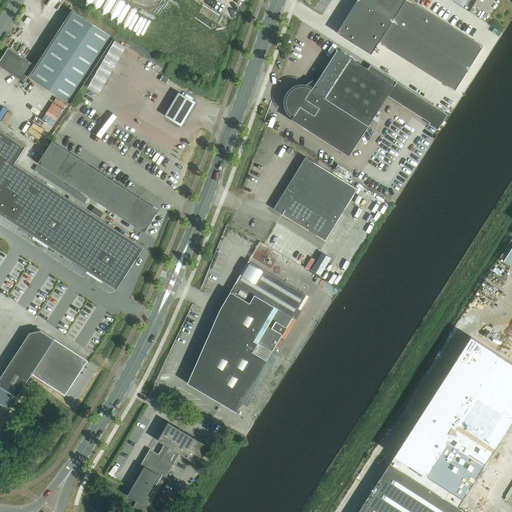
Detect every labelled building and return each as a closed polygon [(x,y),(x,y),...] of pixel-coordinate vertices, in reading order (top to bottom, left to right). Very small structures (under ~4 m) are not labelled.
[(359,0),(338,34),(372,56),(379,44),(455,92),(483,48),(407,0),(359,0)] [(175,17),(190,18),(190,4),(175,4),(175,17)] [(115,38),(72,10),(29,77),(71,105),(115,38)] [(142,28),(144,17),(130,14),(128,26),(142,28)] [(176,39),(167,26),(156,34),(165,47),(176,39)] [(290,112),(291,113),(294,116),(292,120),(349,157),(388,97),(430,124),(429,126),(437,131),(447,116),(371,66),(368,69),(338,49),(316,83),(313,82),(306,87),(305,86),(304,86),(302,86),(300,86),(299,86),(298,87),(297,87),(296,87),(294,88),(293,89),(292,90),(291,91),(290,93),(289,94),(288,95),(288,97),(287,98),(287,99),(287,100),(287,102),(287,104),(287,105),(287,106),(287,108),(288,109),(288,110),(289,111),(290,112)] [(113,70),(116,64),(105,57),(102,63),(113,70)] [(160,81),(165,84),(168,80),(162,76),(160,81)] [(175,121),(183,125),(195,102),(189,99),(178,93),(166,116),(175,121)] [(54,124),(68,103),(58,97),(44,118),(54,124)] [(15,164),(26,147),(0,129),(0,213),(117,290),(144,247),(15,164)] [(38,163),(79,190),(93,167),(53,141),(38,163)] [(294,156),(297,152),(290,147),(287,152),(294,156)] [(326,240),(357,188),(306,157),(274,209),(326,240)] [(344,175),(347,170),(338,164),(335,170),(344,175)] [(79,190),(89,196),(104,174),(93,167),(79,190)] [(114,180),(104,174),(89,196),(99,203),(114,180)] [(109,209),(124,187),(114,180),(99,203),(109,209)] [(124,187),(109,209),(119,216),(134,194),(124,187)] [(134,194),(119,216),(129,222),(144,200),(134,194)] [(145,233),(159,210),(144,200),(129,222),(145,233)] [(95,207),(91,212),(100,218),(103,213),(95,207)] [(331,258),(322,252),(311,270),(320,275),(331,258)] [(188,383),(237,413),(306,295),(249,261),(231,292),(220,310),(188,383)] [(30,333),(0,378),(0,386),(17,397),(32,373),(65,395),(88,360),(41,330),(30,333)] [(135,511),(146,511),(180,454),(199,465),(210,446),(169,422),(158,441),(164,444),(159,454),(150,449),(132,481),(133,487),(128,496),(137,501),(132,510),(135,511)] [(466,511),(391,463),(360,509),(357,511),(466,511)]
